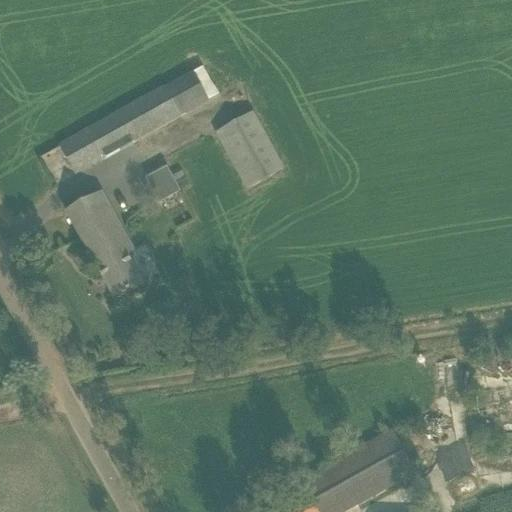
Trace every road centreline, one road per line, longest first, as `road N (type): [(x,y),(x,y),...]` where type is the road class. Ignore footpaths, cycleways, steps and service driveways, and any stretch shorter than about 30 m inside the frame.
road 1 (track): [(0,416),(60,398),(511,327)]
road 2 (unclassified): [(122,511),(0,286)]
